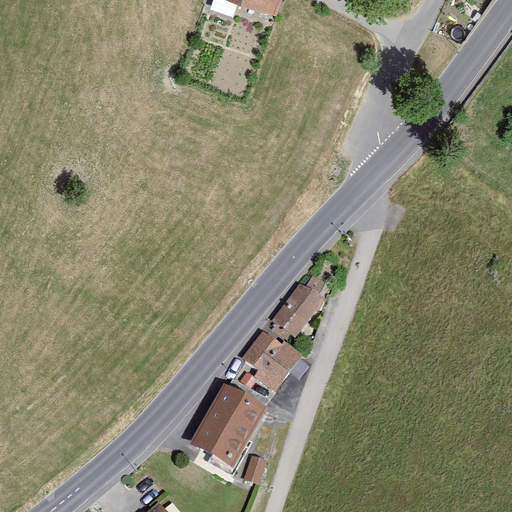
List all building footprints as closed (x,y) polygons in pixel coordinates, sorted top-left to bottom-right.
[(238,0),(280,13),(283,0),(238,0)] [(274,324),(300,345),(335,301),(310,281),(274,324)] [(240,367),(280,398),(304,367),(265,335),(240,367)] [(192,450),(231,475),(270,415),(231,390),(192,450)] [(266,460),(253,456),(247,480),(260,485),(266,460)]
